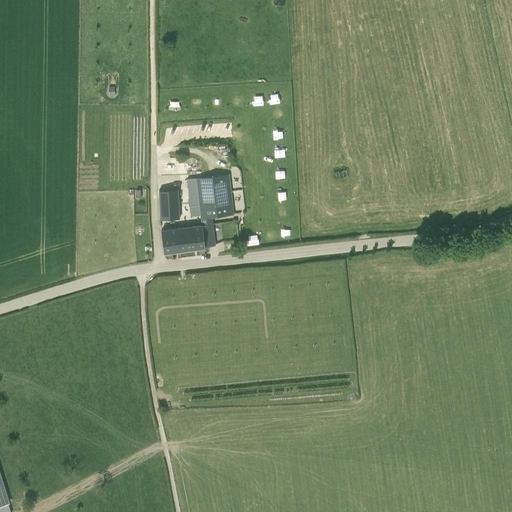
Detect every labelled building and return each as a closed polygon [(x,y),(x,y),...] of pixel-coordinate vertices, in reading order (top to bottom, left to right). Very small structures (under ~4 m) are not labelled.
[(265,103),(265,94),(254,94),(254,104),(265,103)] [(273,118),(284,118),(284,106),(273,107),(273,118)] [(286,169),(277,169),(278,177),(287,176),(286,169)] [(222,206),(200,209),(201,218),(211,217),(234,214),(229,174),(218,175),(222,206)] [(222,206),(218,175),(197,177),(197,178),(200,209),(222,206)] [(161,220),(180,219),(178,189),(159,190),(161,220)] [(180,250),(214,245),(212,224),(211,217),(201,218),(202,225),(177,228),(180,250)] [(164,252),(180,250),(177,228),(161,230),(164,252)] [(0,505),(10,503),(0,470),(0,505)]
